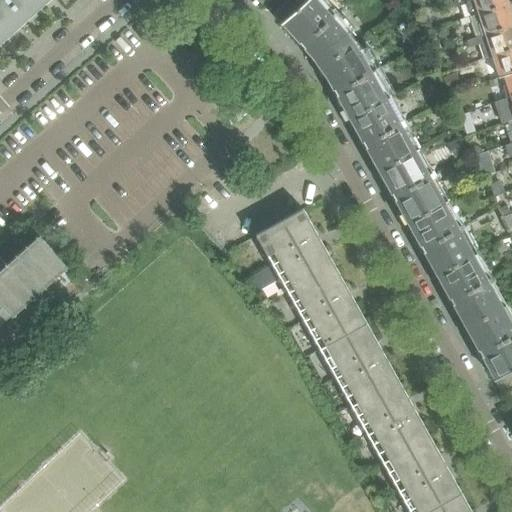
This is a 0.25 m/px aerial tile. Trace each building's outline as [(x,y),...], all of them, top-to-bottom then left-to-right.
[(26,21),(7,0),(0,0),(0,42),(3,40),(16,29),(26,21)] [(7,0),(26,21),(35,12),(35,11),(47,0),(7,0)] [(270,0),(255,0),(264,10),(266,11),(268,11),(270,10),(271,10),(267,6),(272,1),(270,0)] [(305,0),(288,0),(273,14),(280,22),(305,0)] [(348,48),(339,34),(343,30),(333,19),(336,17),(331,11),(328,14),(315,0),(305,0),(280,22),(313,58),(312,59),(319,69),(348,48)] [(508,4),(506,0),(450,0),(446,1),(449,9),(465,3),(470,16),(508,4)] [(511,15),(508,4),(470,16),(459,20),(461,26),(472,23),(476,38),(511,25),(511,15)] [(511,49),(511,25),(476,38),(466,41),(469,48),(479,45),(483,59),(484,59),(511,49)] [(362,35),(356,27),(350,32),(356,40),(362,35)] [(440,51),(438,43),(430,45),(433,53),(440,51)] [(374,74),(372,70),(371,67),(367,69),(360,56),(356,58),(348,48),(319,69),(326,79),(326,78),(343,108),(343,109),(348,119),(384,99),(371,76),(374,74)] [(511,71),(511,49),(484,59),(488,69),(492,67),(496,77),(511,71)] [(419,59),(415,51),(406,55),(410,64),(419,59)] [(511,95),(511,71),(496,77),(496,78),(488,81),(489,85),(497,83),(499,88),(504,86),(508,97),(511,95)] [(461,85),(456,73),(443,78),(448,90),(461,85)] [(447,99),(446,96),(442,89),(432,95),(438,104),(447,99)] [(403,125),(401,122),(400,119),(396,121),(384,99),(348,119),(354,130),(355,129),(366,149),(372,160),(371,161),(378,171),(413,151),(400,127),(403,125)] [(483,152),(477,138),(468,142),(475,156),(483,152)] [(432,177),(430,173),(428,170),(425,172),(413,151),(378,171),(384,182),(390,192),(401,212),(401,213),(407,223),(442,204),(428,179),(432,177)] [(489,165),(486,154),(477,157),(481,168),(489,165)] [(462,230),(458,224),(455,226),(442,204),(407,223),(412,234),(413,234),(430,264),(430,265),(436,275),(471,256),(458,232),(462,230)] [(510,214),(506,204),(498,207),(501,216),(510,214)] [(334,266),(302,209),(255,235),(272,264),(287,292),(334,266)] [(511,227),(511,215),(511,214),(503,217),(508,229),(511,227)] [(45,287),(54,278),(55,280),(56,279),(55,277),(64,269),(65,271),(66,270),(65,269),(67,267),(66,266),(39,236),(10,260),(0,249),(0,306),(1,306),(11,317),(13,315),(14,317),(15,316),(14,314),(23,306),(25,308),(26,307),(24,305),(33,297),(35,298),(36,297),(34,296),(44,288),(45,289),(46,288),(45,287)] [(490,281),(488,278),(486,275),(483,277),(471,256),(436,275),(441,286),(442,286),(459,317),(465,328),(500,308),(487,283),(490,281)] [(269,265),(265,258),(257,263),(261,269),(269,265)] [(366,323),(334,266),(287,292),(319,349),(366,323)] [(511,327),(511,328),(500,308),(465,328),(470,338),(471,338),(478,349),(482,358),(495,380),(511,369),(511,327)] [(397,379),(366,323),(319,349),(350,405),(397,379)] [(501,391),(511,384),(511,369),(495,380),(501,391)] [(429,436),(397,379),(350,405),(366,435),(358,439),(363,447),(371,443),(382,462),(429,436)] [(426,511),(461,493),(429,436),(382,462),(393,484),(385,488),(394,504),(402,499),(409,511),(426,511)] [(471,511),(461,493),(426,511),(471,511)]
